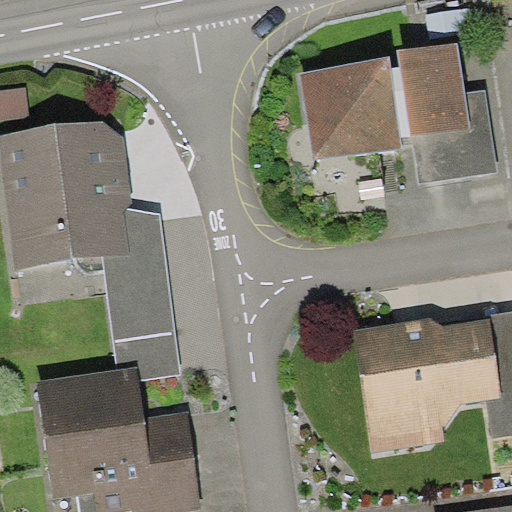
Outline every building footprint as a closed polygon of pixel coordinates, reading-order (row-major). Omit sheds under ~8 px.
[(317,164),(403,150),(402,139),(411,138),(419,185),(498,172),(485,90),(471,92),(476,123),(472,124),(459,48),(399,58),(402,73),(392,75),(391,64),(303,78),(317,164)] [(28,90),(0,93),(0,124),(32,120),(28,90)] [(0,140),(0,172),(14,276),(102,265),(112,353),(182,344),(166,210),(129,215),(123,166),(120,138),(104,126),(0,140)] [(444,426),(462,409),(484,405),(490,443),(511,439),(511,316),(483,321),(484,326),(443,333),(433,323),(357,336),(378,453),(447,441),(444,426)] [(120,376),(39,388),(55,498),(79,494),(81,511),(180,511),(201,509),(187,418),(142,424),(136,382),(180,375),(182,344),(112,353),(120,376)]
